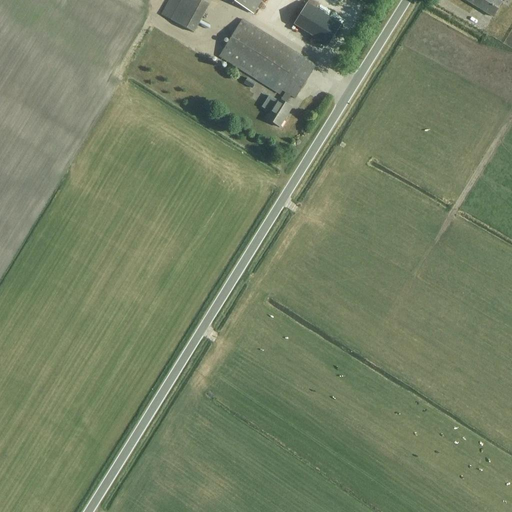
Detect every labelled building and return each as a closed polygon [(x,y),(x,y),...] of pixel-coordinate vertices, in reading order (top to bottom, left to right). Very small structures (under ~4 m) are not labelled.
[(197,0),(181,0),(170,22),(193,34),(208,6),(197,0)] [(230,0),(248,11),(254,0),(230,0)] [(511,0),(464,0),(464,1),(478,10),(483,0),(511,0)] [(494,0),(483,0),(478,10),(492,18),(500,4),(494,0)] [(294,26),(328,47),(341,26),(307,5),(294,26)] [(219,58),(280,96),(282,92),(285,94),(281,100),(279,98),(277,100),(270,96),(262,108),(269,112),(265,120),(279,129),(291,109),(286,106),(291,98),(295,100),(316,67),(242,21),(219,58)] [(244,85),(252,90),(256,83),(249,78),(244,85)]
